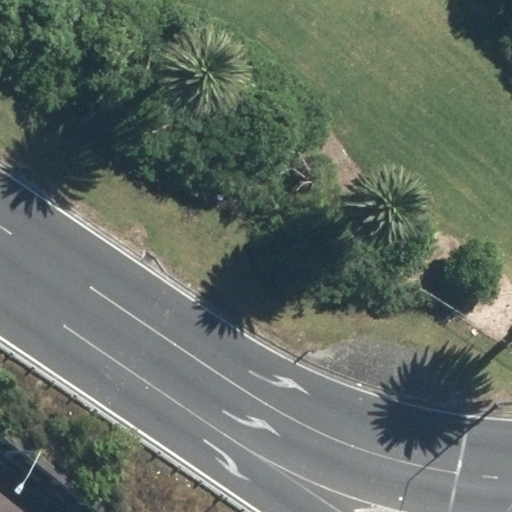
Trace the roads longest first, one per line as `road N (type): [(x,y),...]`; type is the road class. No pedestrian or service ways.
road 1 (motorway): [(0,244),(344,447),(461,474),(511,476)]
road 2 (motorway): [(0,290),(304,511)]
